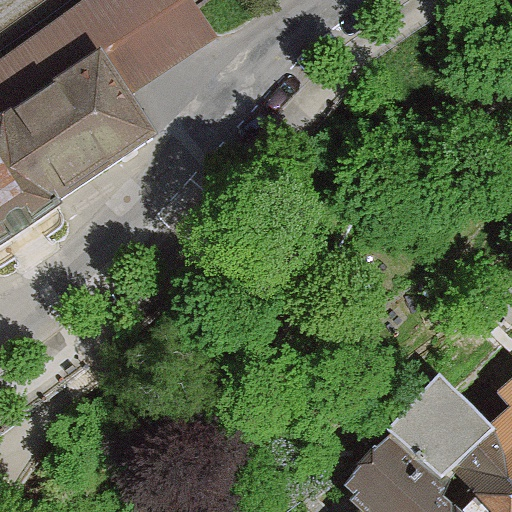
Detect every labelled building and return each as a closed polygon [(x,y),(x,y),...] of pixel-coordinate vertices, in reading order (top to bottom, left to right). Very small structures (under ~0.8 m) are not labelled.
[(0,114),(9,108),(95,50),(102,60),(126,97),(149,82),(217,36),(196,5),(192,0),(86,0),(32,40),(0,62),(0,114)] [(102,60),(95,50),(9,108),(0,114),(0,245),(22,230),(57,207),(54,202),(129,153),(153,137),(126,97),(102,60)] [(457,473),(492,434),(439,380),(388,435),(400,446),(442,488),(457,473)] [(457,473),(480,498),(493,511),(511,511),(511,390),(503,398),(511,407),(511,416),(492,434),(457,473)] [(493,511),(480,498),(467,511),(440,511),(439,511),(442,488),(400,446),(392,455),(384,456),(357,484),(359,499),(372,511),(371,511),(493,511)]
